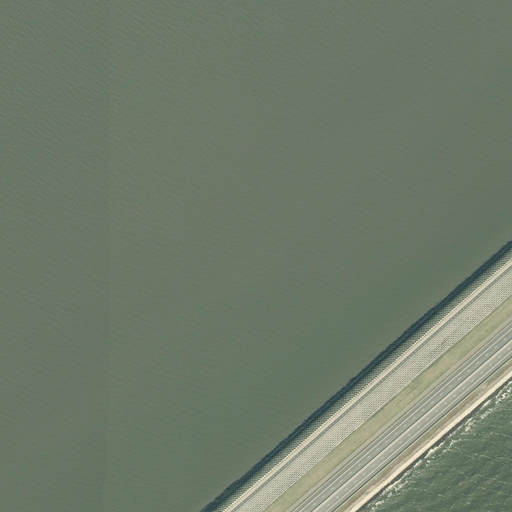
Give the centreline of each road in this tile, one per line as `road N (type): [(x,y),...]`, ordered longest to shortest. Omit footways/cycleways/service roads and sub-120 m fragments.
road 1 (motorway): [(511,332),(303,511)]
road 2 (motorway): [(319,511),(511,345)]
